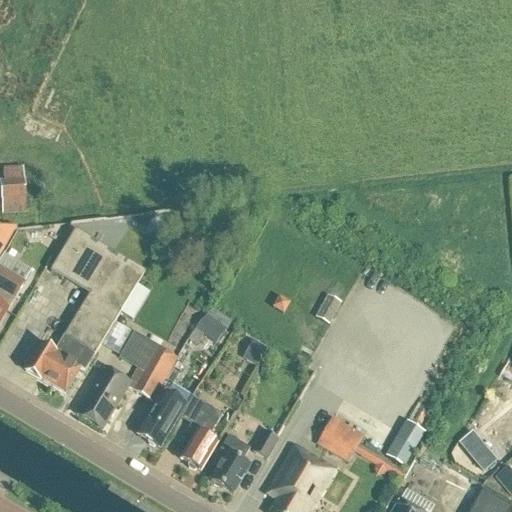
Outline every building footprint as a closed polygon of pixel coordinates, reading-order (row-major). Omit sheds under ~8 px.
[(25,216),(24,194),(22,169),(2,171),(3,184),(0,184),(0,194),(2,218),(25,216)] [(0,232),(0,257),(16,231),(0,232)] [(135,271),(114,258),(75,234),(50,275),(87,297),(54,355),(40,347),(24,374),(64,397),(78,373),(83,376),(144,276),(135,271)] [(0,325),(22,288),(0,274),(0,325)] [(315,321),(329,328),(341,306),(327,299),(315,321)] [(212,310),(188,342),(195,348),(203,337),(218,348),(228,335),(225,333),(232,325),(212,310)] [(133,337),(119,361),(137,372),(128,386),(130,387),(127,392),(130,393),(150,405),(176,362),(175,362),(133,337)] [(253,346),(244,360),(258,368),(267,354),(253,346)] [(85,413),(80,421),(101,434),(129,387),(103,372),(80,410),(85,413)] [(485,373),(485,383),(509,384),(509,373),(485,373)] [(155,413),(153,412),(137,439),(147,445),(148,448),(152,450),(155,449),(158,451),(184,408),(165,397),(155,413)] [(192,400),(179,422),(198,433),(196,437),(180,463),(188,468),(188,471),(194,475),(197,473),(199,474),(216,445),(208,441),(222,418),(192,400)] [(332,421),(316,448),(347,466),(363,439),(332,421)] [(406,423),(384,460),(403,471),(425,434),(406,423)] [(252,455),(267,464),(279,443),(264,434),(252,455)] [(471,434),(458,446),(482,475),(496,463),(471,434)] [(225,457),(209,484),(232,498),(249,469),(241,464),(249,451),(227,439),(219,453),(225,457)] [(441,474),(454,459),(441,446),(427,461),(441,474)] [(270,511),(311,511),(334,474),(306,457),(305,459),(292,452),(267,495),(277,501),(270,511)] [(511,475),(507,469),(494,481),(510,500),(511,498),(511,484),(511,483),(511,482),(511,475)] [(468,511),(511,511),(511,509),(480,492),(468,511)] [(404,497),(400,504),(398,503),(392,511),(430,511),(432,510),(415,501),(414,503),(404,497)]
